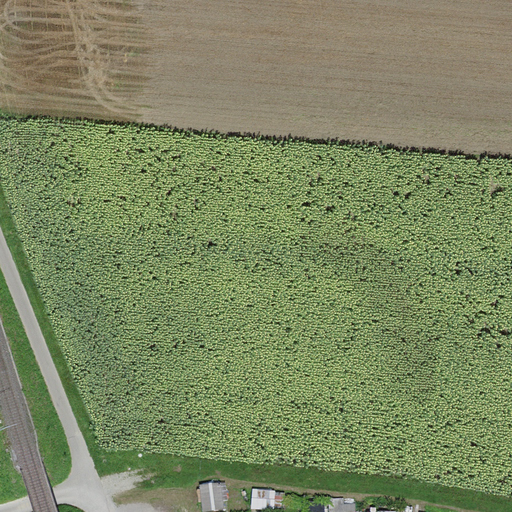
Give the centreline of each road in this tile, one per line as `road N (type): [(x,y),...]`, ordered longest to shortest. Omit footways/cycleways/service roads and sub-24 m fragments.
road 1 (track): [(511,509),(183,466),(95,492)]
road 2 (unclassified): [(0,241),(95,492)]
